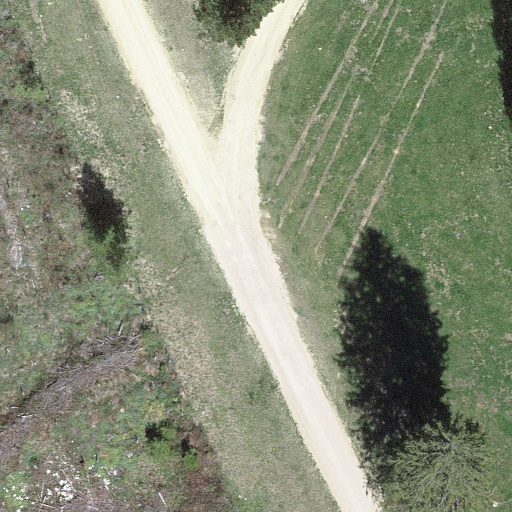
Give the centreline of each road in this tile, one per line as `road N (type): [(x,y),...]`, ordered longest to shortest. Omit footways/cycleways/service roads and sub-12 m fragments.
road 1 (track): [(352,511),(246,287),(129,0)]
road 2 (track): [(246,287),(240,139),(264,32),(288,0)]
